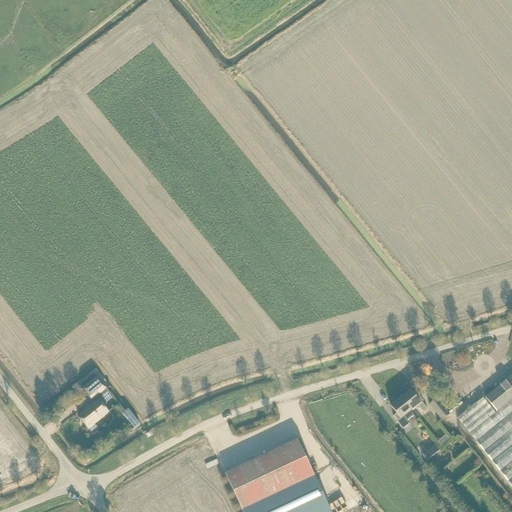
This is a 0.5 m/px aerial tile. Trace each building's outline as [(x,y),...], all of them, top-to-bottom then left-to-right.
[(82,388),(81,389),(91,402),(95,398),(106,389),(96,376),(82,388)] [(485,399),(497,413),(511,400),(511,377),(493,392),(485,399)] [(419,396),(416,399),(410,391),(400,399),(410,412),(418,406),(423,413),(427,410),(422,403),(423,401),(419,396)] [(96,400),(77,416),(88,430),(89,430),(95,425),(109,413),(98,400),(97,399),(97,400),(96,400)] [(414,416),(410,412),(400,399),(391,407),(396,414),(393,416),(397,421),(397,422),(403,429),(409,425),(406,422),(414,416)] [(429,405),(441,421),(449,415),(437,399),(429,405)] [(511,400),(497,413),(495,414),(483,399),(459,417),(511,484),(511,400)] [(297,440),(225,475),(242,511),(325,511),(330,510),(297,440)] [(439,450),(433,442),(426,448),(432,455),(439,450)]
